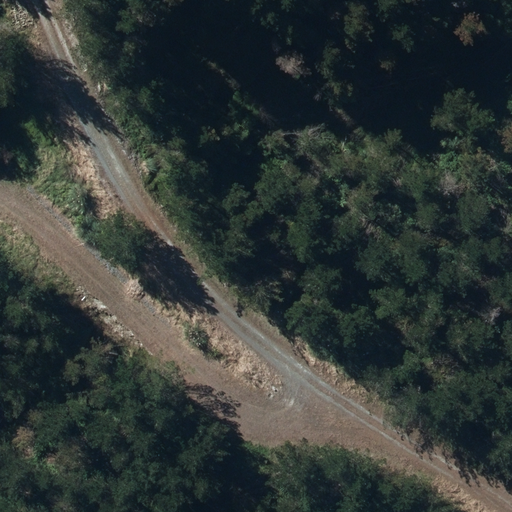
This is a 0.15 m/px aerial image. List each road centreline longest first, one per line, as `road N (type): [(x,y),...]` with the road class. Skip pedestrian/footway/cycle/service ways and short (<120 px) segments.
road 1 (track): [(478,511),(317,391),(119,181),(40,0)]
road 2 (track): [(317,391),(270,429),(0,193)]
